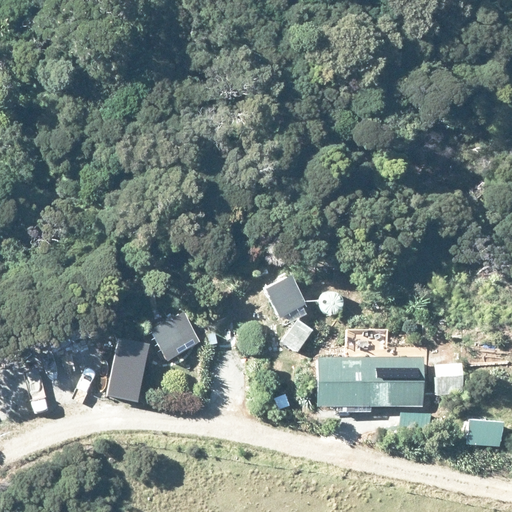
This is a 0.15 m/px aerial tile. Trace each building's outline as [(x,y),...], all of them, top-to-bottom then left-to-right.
[(261,292),(277,320),(302,305),(286,278),(261,292)] [(340,297),(317,290),(311,310),(334,316),(340,297)] [(147,331),(159,353),(179,341),(167,320),(147,331)] [(296,322),(281,345),(296,355),(311,332),(296,322)] [(364,405),(418,404),(418,363),(362,364),(362,359),(314,360),(315,410),(354,409),(354,414),(364,414),(364,405)] [(435,396),(461,394),(459,376),(433,378),(435,396)]
